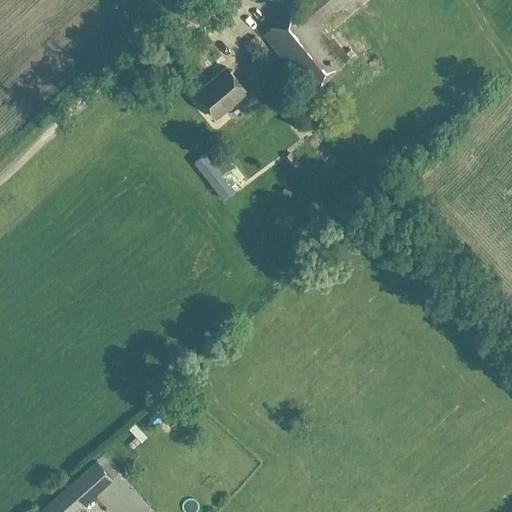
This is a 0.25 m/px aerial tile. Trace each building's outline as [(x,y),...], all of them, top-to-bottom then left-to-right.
[(309,33),(354,0),(301,0),(291,8),(309,33)] [(340,17),(301,49),(307,56),(309,54),(315,61),(321,68),(319,70),(324,76),(363,44),(340,17)] [(226,66),(195,92),(216,117),(247,91),(226,66)] [(224,198),(237,190),(225,175),(234,168),(221,152),(213,159),(207,152),(195,162),(224,198)] [(147,411),(138,415),(145,432),(154,428),(147,411)] [(37,511),(75,511),(112,479),(95,460),(38,511),(37,511)]
